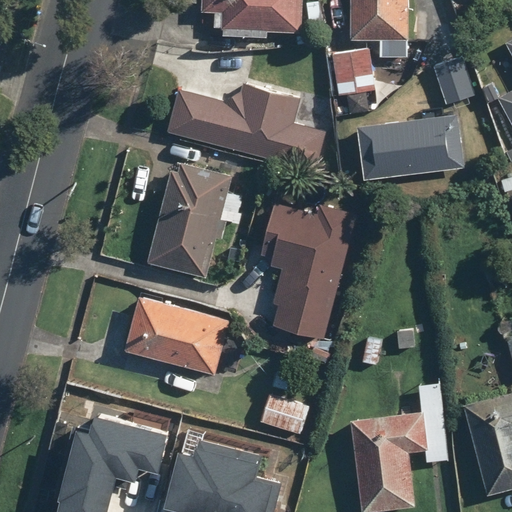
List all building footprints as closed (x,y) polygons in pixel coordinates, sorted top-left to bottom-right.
[(304,29),(305,0),(203,0),(203,7),(217,8),(216,25),(226,25),(225,50),(245,51),(246,35),(270,36),(270,28),(304,29)] [(410,54),(411,0),(355,0),(355,36),(383,37),(382,53),(410,54)] [(511,92),(503,97),(511,114),(511,38),(507,41),(511,49),(511,92)] [(370,92),(378,91),(374,46),(335,49),(338,94),(350,93),(351,111),(371,109),(370,92)] [(462,52),(435,61),(449,102),(476,93),(462,52)] [(245,81),(243,90),(228,98),(181,86),(169,130),(319,171),(331,129),(299,120),(306,97),(245,81)] [(465,111),(359,125),(366,178),(471,165),(465,111)] [(238,171),(178,155),(150,259),(208,274),(218,236),(227,238),(231,221),(239,223),(247,193),(233,189),(238,171)] [(326,338),(359,211),(322,202),(319,214),(278,203),(264,258),(288,265),(273,325),(326,338)] [(233,317),(141,293),(127,349),(219,373),(233,317)] [(511,333),(505,336),(511,359),(511,391),(466,404),(490,494),(511,487),(511,333)] [(421,411),(353,418),(362,511),(416,505),(411,450),(428,449),(429,462),(450,460),(442,379),(418,382),(421,411)] [(312,403),(270,390),(261,420),(303,433),(312,403)] [(171,427),(101,410),(97,427),(77,422),(60,493),(66,494),(61,511),(110,511),(120,473),(141,478),(145,463),(161,467),(171,427)] [(267,449),(200,433),(196,448),(183,444),(169,505),(201,511),(270,511),(278,481),(260,477),(267,449)]
